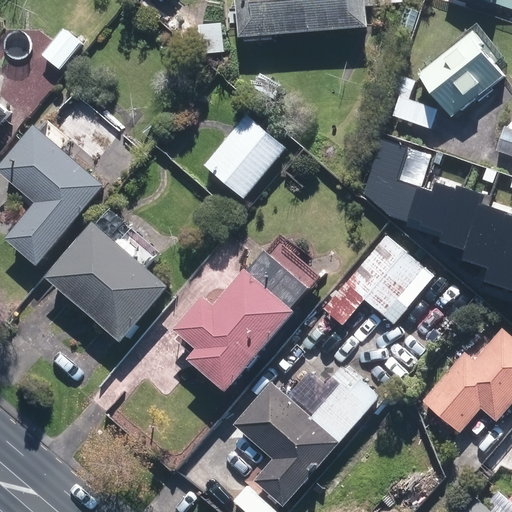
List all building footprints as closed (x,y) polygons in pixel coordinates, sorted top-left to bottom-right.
[(239,0),(243,41),(371,30),(369,7),(405,4),(404,0),(239,0)] [(511,0),(477,0),(511,11),(511,0)] [(401,29),(413,32),(419,13),(407,9),(401,29)] [(44,57),(60,71),(82,45),(67,31),(44,57)] [(420,77),(452,118),(505,78),(482,46),(485,44),(477,33),(420,77)] [(209,39),(209,49),(224,49),(224,39),(209,39)] [(394,119),(432,132),(439,113),(410,103),(417,82),(399,76),(392,96),(401,99),(394,119)] [(0,134),(12,120),(0,109),(0,134)] [(207,168),(247,200),(290,148),(250,115),(207,168)] [(498,152),(511,156),(511,131),(506,130),(498,152)] [(10,250),(41,278),(109,200),(63,160),(65,157),(72,148),(54,131),(53,132),(45,141),(7,184),(43,215),(10,250)] [(435,219),(508,263),(511,256),(511,200),(459,168),(445,192),(435,186),(416,216),(431,225),(435,219)] [(118,223),(103,239),(100,236),(53,292),(123,352),(169,298),(126,260),(140,242),(118,223)] [(400,320),(410,329),(428,308),(417,299),(418,297),(429,306),(442,290),(432,282),(435,278),(387,238),(326,312),(345,328),(367,302),(395,326),(400,320)] [(190,363),(230,396),(299,315),(296,312),(313,291),(269,254),(252,275),(250,272),(219,309),(207,299),(180,333),(201,351),(190,363)] [(476,290),(493,304),(505,287),(488,273),(476,290)] [(499,419),(511,404),(511,341),(504,334),(475,368),(463,358),(424,403),(461,434),(484,407),(499,419)] [(256,483),(285,509),(382,398),(347,368),(308,414),(274,384),(236,427),(275,461),(256,483)] [(362,511),(370,503),(380,511),(416,511),(443,480),(385,430),(324,500),(338,511),(362,511)] [(234,503),(242,511),(259,511),(263,509),(246,491),(234,503)] [(456,511),(492,511),(472,494),(456,511)]
